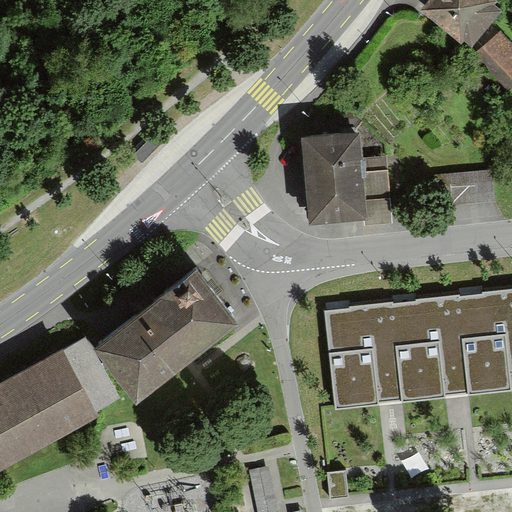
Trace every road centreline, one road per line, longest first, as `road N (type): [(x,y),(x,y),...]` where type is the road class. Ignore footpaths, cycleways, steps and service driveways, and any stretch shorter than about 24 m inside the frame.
road 1 (residential): [(194,169),(235,213),(276,245),(298,251),(511,234)]
road 2 (primary): [(194,169),(96,256),(0,325)]
road 3 (primary): [(351,0),(194,169)]
